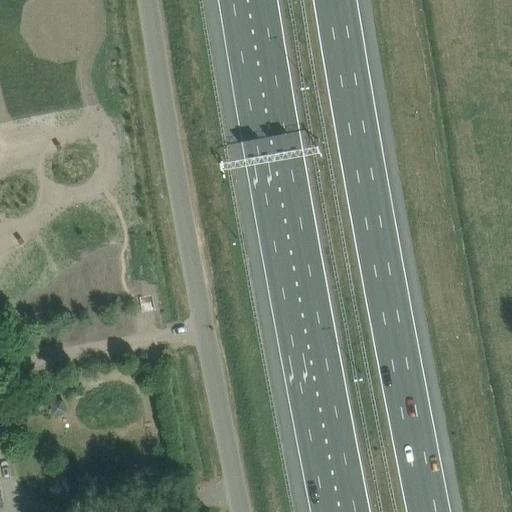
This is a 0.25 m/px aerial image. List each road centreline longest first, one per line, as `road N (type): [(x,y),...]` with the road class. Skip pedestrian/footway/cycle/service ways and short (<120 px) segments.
road 1 (unclassified): [(240,511),(142,0)]
road 2 (motorway): [(426,511),(331,0)]
road 3 (motorway): [(251,0),(346,511)]
